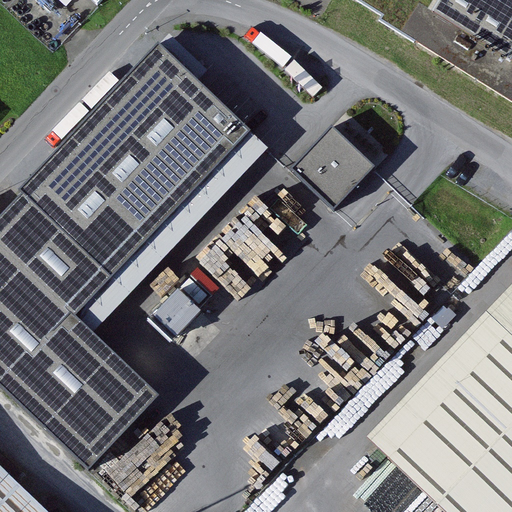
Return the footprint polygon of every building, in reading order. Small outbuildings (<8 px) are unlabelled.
[(511,0),(353,0),(384,19),(379,27),(511,109),(511,0)] [(244,135),(150,45),(0,202),(0,397),(80,473),(152,398),(69,319),(244,135)] [(346,192),(386,147),(335,101),(294,146),(346,192)] [(181,323),(225,272),(197,248),(153,299),(181,323)] [(511,511),(511,302),(381,440),(455,511),(511,511)] [(0,511),(58,511),(0,455),(0,511)]
